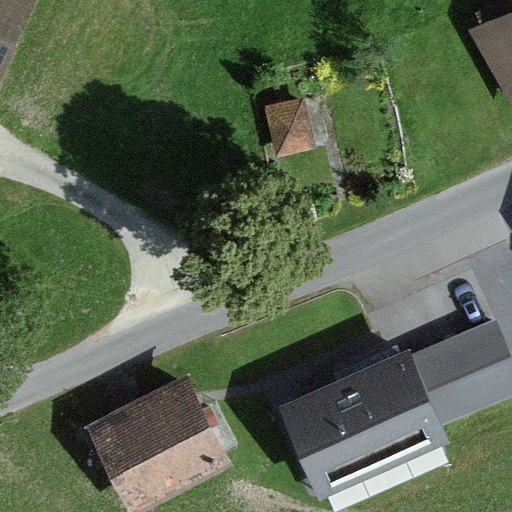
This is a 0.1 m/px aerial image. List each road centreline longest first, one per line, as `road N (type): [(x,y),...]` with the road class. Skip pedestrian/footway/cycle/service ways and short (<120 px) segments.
road 1 (unclassified): [(511,179),(0,401)]
road 2 (track): [(0,166),(112,223),(208,310)]
